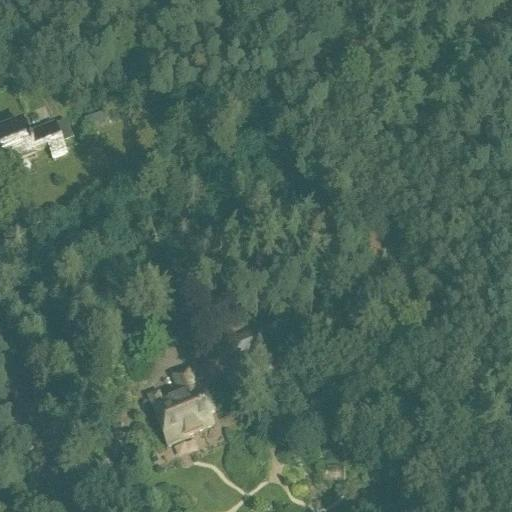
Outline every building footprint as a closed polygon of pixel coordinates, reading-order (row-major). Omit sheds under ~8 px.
[(83,121),(86,130),(110,122),(107,113),(83,121)] [(0,133),(0,172),(36,159),(34,156),(48,151),(53,164),(68,157),(55,124),(26,135),(22,125),(0,133)] [(204,315),(213,339),(229,333),(221,309),(204,315)] [(258,378),(280,369),(269,343),(274,341),(268,327),(228,344),(234,358),(248,352),(258,378)] [(151,408),(168,450),(189,441),(188,439),(213,429),(197,389),(196,390),(189,373),(173,379),(180,396),(151,408)]
